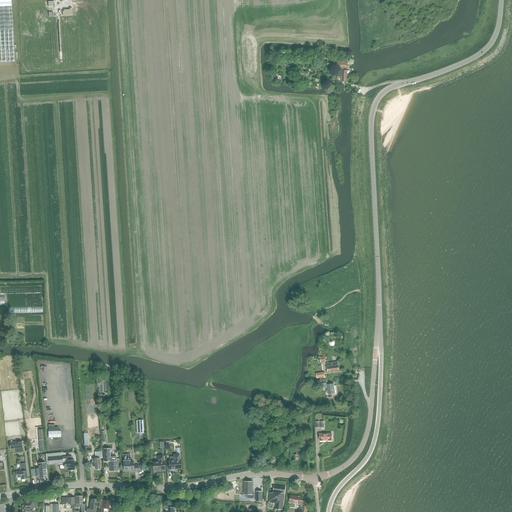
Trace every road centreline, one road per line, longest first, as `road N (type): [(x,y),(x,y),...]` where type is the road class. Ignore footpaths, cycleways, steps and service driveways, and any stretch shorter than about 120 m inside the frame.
road 1 (tertiary): [(379,319),(373,108),(386,90),(485,49),(501,0)]
road 2 (tertiary): [(0,495),(70,485),(189,486),(258,473),(314,478)]
road 3 (tertiary): [(328,511),(377,429),(379,319)]
road 4 (tertiary): [(314,478),(352,459),(365,437),(379,319)]
